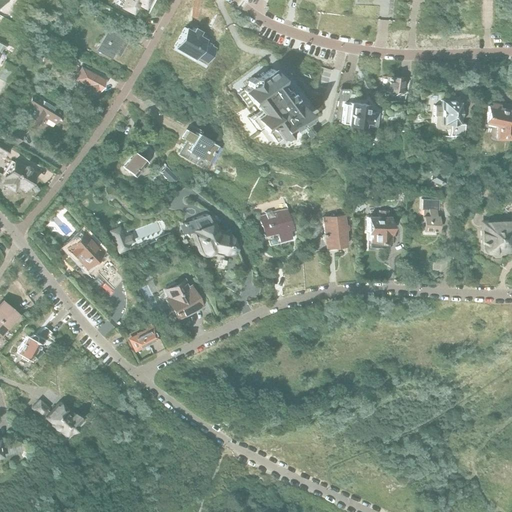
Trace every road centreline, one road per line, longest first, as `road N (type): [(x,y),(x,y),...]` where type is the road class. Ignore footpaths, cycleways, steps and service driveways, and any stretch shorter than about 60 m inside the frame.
road 1 (residential): [(137,376),(289,302),(391,289),(511,294)]
road 2 (residential): [(235,0),(264,21),(354,50),(511,51)]
road 3 (residential): [(14,232),(107,119),(178,0)]
road 4 (residential): [(137,376),(214,434),(366,511)]
road 5 (unclassified): [(137,376),(84,324),(14,232)]
